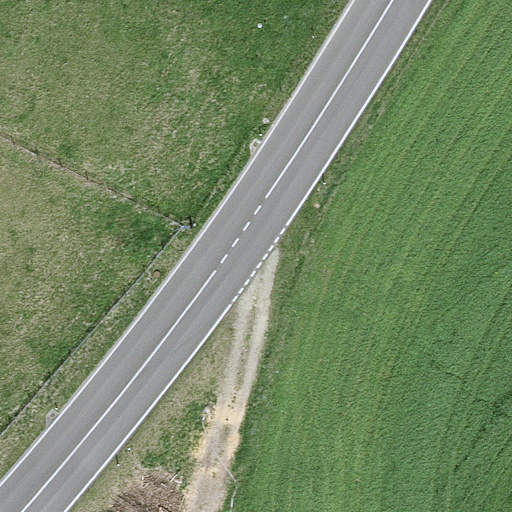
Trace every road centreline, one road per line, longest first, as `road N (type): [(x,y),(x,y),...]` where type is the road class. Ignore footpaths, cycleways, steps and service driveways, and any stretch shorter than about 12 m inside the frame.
road 1 (secondary): [(399,0),(244,241),(27,511)]
road 2 (track): [(244,241),(245,359),(200,511)]
